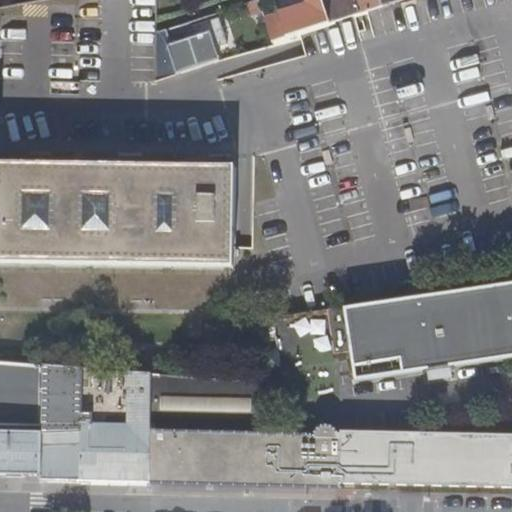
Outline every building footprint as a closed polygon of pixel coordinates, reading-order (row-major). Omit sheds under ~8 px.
[(248,17),(263,13),(259,0),(255,0),(244,4),(248,17)] [(273,0),(259,0),(263,13),(273,42),(286,38),(279,15),(273,0)] [(305,0),(307,5),(279,15),(286,38),(289,37),(329,24),(323,4),(321,0),(305,0)] [(336,0),(323,4),(329,24),(383,6),(380,0),(336,0)] [(223,44),(215,18),(189,27),(192,36),(167,45),(163,31),(156,33),(156,81),(216,61),(212,48),(223,44)] [(0,266),(232,270),(234,168),(0,164),(0,266)] [(511,283),(349,308),(352,334),(354,357),(511,336),(511,283)] [(352,334),(349,308),(258,322),(261,351),(352,334)] [(0,475),(42,477),(42,482),(152,484),(154,374),(0,362),(0,475)] [(511,436),(338,432),(338,437),(328,437),(328,433),(321,433),(319,434),(262,433),(264,383),(154,374),(152,484),(310,488),(311,475),(329,475),(329,472),(338,473),(338,484),(511,488),(511,436)]
